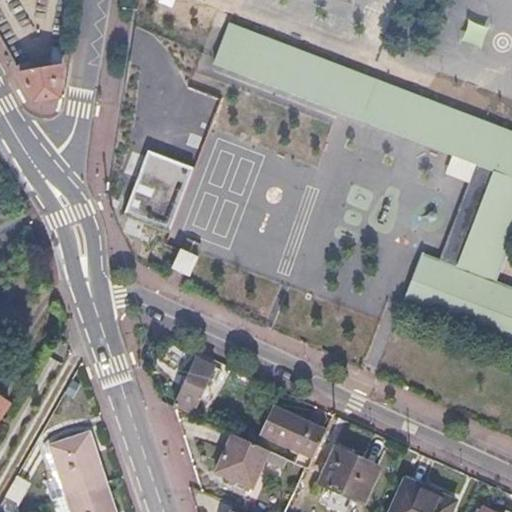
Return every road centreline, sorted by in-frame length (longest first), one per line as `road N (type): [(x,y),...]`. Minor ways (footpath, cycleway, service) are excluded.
road 1 (residential): [(511,473),(146,298),(102,300)]
road 2 (tertiary): [(163,511),(104,335)]
road 3 (residential): [(37,168),(75,127),(96,0)]
road 4 (tertiary): [(102,300),(86,211),(37,168)]
road 5 (tertiary): [(37,168),(67,226),(83,304)]
